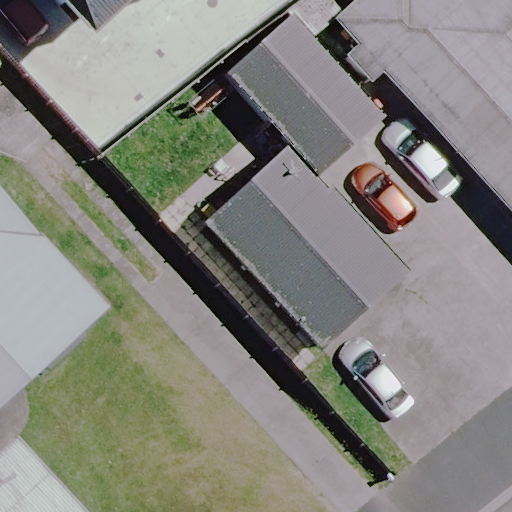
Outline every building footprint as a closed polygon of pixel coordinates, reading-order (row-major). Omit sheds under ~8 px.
[(257,8),(251,0),(0,0),(89,118),(157,67),(168,81),(260,12),(257,8)] [(511,28),(511,0),(378,0),(335,39),(511,231),(511,71),(491,48),(511,28)] [(365,127),(280,31),(220,84),(305,180),(365,127)] [(395,285),(283,168),(196,251),(308,368),(395,285)] [(0,411),(98,321),(0,214),(0,411)] [(0,511),(66,511),(12,449),(0,459),(0,511)]
